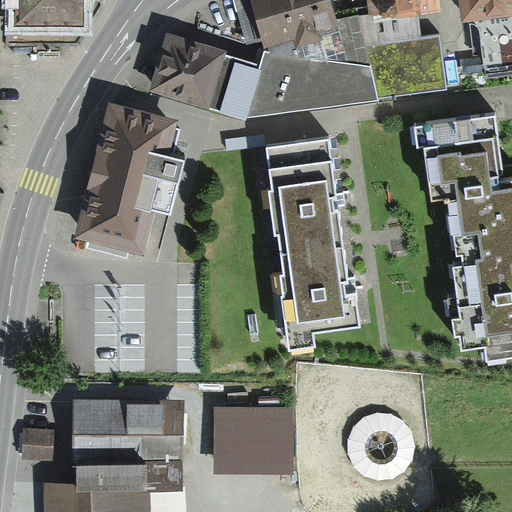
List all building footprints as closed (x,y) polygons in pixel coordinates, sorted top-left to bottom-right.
[(8,0),(9,20),(78,21),(78,0),(8,0)] [(333,21),(326,0),(230,0),(245,44),(264,39),(265,48),(366,62),(355,15),(333,21)] [(433,6),(432,0),(366,0),(371,45),(366,45),(377,97),(444,87),(437,34),(416,37),(412,9),(433,6)] [(511,0),(460,0),(461,11),(478,10),(484,75),(511,72),(511,0)] [(166,37),(148,86),(243,117),(374,99),(368,64),(260,49),(254,65),(166,37)] [(108,106),(74,239),(88,242),(87,246),(125,256),(126,250),(141,254),(152,212),(170,216),(184,162),(168,158),(177,124),(108,106)] [(487,351),(511,348),(511,173),(502,175),(496,109),(413,118),(415,142),(426,141),(432,193),(449,191),(453,228),(456,248),(460,248),(462,258),(454,258),(459,310),(451,311),(453,329),(461,328),(462,342),(486,340),(487,351)] [(265,135),(226,140),(227,150),(266,146),(265,135)] [(313,324),(351,319),(329,138),(268,145),(291,340),(315,337),(313,324)] [(188,511),(188,484),(184,484),(184,401),(74,401),(74,466),(78,466),(78,484),(48,484),(47,511),(188,511)] [(294,407),(216,406),(215,473),(293,474),(294,407)] [(22,460),(54,461),(55,429),(23,429),(22,460)]
